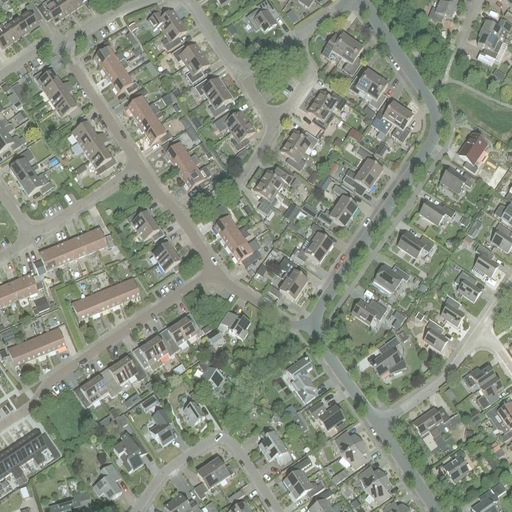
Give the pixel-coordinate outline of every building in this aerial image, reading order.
[(63,20),(54,5),(50,0),(42,6),(42,7),(37,10),(45,22),(50,19),(55,25),(63,20)] [(63,20),(73,13),(64,0),(61,0),(54,5),(63,20)] [(64,0),(73,13),(82,7),(81,5),(87,0),(64,0)] [(214,0),(221,9),(234,0),(214,0)] [(299,0),(298,3),(308,10),(314,0),(299,0)] [(440,0),(439,3),(458,11),(462,0),(443,0),(443,1),(441,0),(440,0)] [(511,0),(497,0),(511,9),(511,7),(511,0)] [(258,11),(246,20),(255,33),(261,30),(264,35),(276,26),(273,22),(271,18),(277,14),(268,1),(257,9),(258,11)] [(456,16),(458,11),(439,3),(436,11),(432,9),(428,19),(441,25),(443,20),(451,23),(454,15),(456,16)] [(20,19),(29,33),(39,27),(37,25),(42,22),(31,5),(26,8),(29,13),(20,19)] [(290,11),(286,14),(292,24),(297,21),(290,11)] [(162,20),(159,15),(153,19),(147,23),(151,28),(153,32),(155,31),(159,29),(163,34),(180,23),(173,13),(162,20)] [(511,17),(506,13),(503,18),(511,24),(511,17)] [(20,39),(29,33),(20,19),(11,25),(20,39)] [(11,25),(8,22),(0,27),(0,28),(2,31),(11,45),(20,39),(11,25)] [(480,34),(502,45),(507,47),(509,43),(498,38),(501,31),(509,35),(511,28),(511,26),(500,22),(497,29),(485,24),(480,34)] [(180,23),(163,34),(167,40),(161,44),(168,53),(179,45),(176,40),(187,33),(180,23)] [(138,30),(134,24),(129,28),(132,33),(138,30)] [(11,45),(2,31),(0,32),(0,48),(2,52),(11,45)] [(132,47),(136,44),(130,34),(125,37),(132,47)] [(495,61),(502,45),(480,34),(478,39),(480,40),(477,47),(485,50),(482,56),(495,61)] [(341,40),(336,36),(322,57),(331,63),(336,57),(341,61),(353,44),(343,37),(341,40)] [(100,69),(114,59),(108,50),(111,48),(108,43),(98,50),(101,55),(92,61),(97,67),(99,66),(100,69)] [(142,53),(138,48),(136,44),(132,47),(134,51),(132,52),(135,57),(142,53)] [(353,44),(341,61),(347,65),(343,71),(352,78),(361,65),(356,62),(363,51),(353,44)] [(186,68),(203,57),(196,46),(185,54),(182,49),(171,56),(178,65),(182,62),(186,68)] [(104,79),(127,64),(121,55),(114,59),(100,69),(102,71),(100,73),(104,79)] [(203,57),(186,68),(190,74),(186,77),(192,86),(202,79),(199,74),(209,67),(203,57)] [(112,87),(126,77),(123,72),(129,68),(127,64),(104,79),(108,85),(110,84),(112,87)] [(43,93),(59,83),(52,74),(54,73),(51,67),(33,79),(43,93)] [(366,97),(377,80),(367,73),(360,84),(355,80),(348,91),(357,97),(360,93),(366,97)] [(506,78),(499,73),(495,79),(503,83),(506,78)] [(126,77),(112,87),(114,89),(112,90),(116,97),(125,91),(129,96),(139,89),(135,84),(132,86),(126,77)] [(208,102),(225,90),(218,80),(208,87),(204,82),(194,89),(200,99),(204,96),(208,102)] [(377,80),(366,97),(372,101),(368,106),(378,112),(385,101),(380,98),(388,87),(377,80)] [(49,102),(71,88),(68,84),(62,88),(59,83),(43,93),(49,102)] [(17,86),(11,90),(19,102),(24,98),(17,86)] [(55,111),(71,101),(67,96),(74,92),(71,88),(49,102),(55,111)] [(225,90),(208,102),(212,108),(208,110),(215,120),(225,113),(221,108),(232,101),(225,90)] [(133,118),(147,109),(141,100),(148,96),(144,91),(131,99),(134,105),(125,110),(130,117),(132,116),(133,118)] [(314,104),(331,115),(335,110),(340,114),(347,104),(335,96),(332,101),(321,94),(314,104)] [(71,101),(55,111),(61,121),(69,116),(72,121),(82,114),(79,109),(77,110),(71,101)] [(137,129),(160,114),(153,104),(147,109),(133,118),(135,121),(133,122),(137,129)] [(327,121),(331,115),(314,104),(307,114),(318,121),(314,126),(325,133),(331,124),(327,121)] [(385,137),(392,126),(402,111),(392,105),(384,117),(379,114),(370,127),(385,137)] [(180,111),(177,106),(172,110),(176,114),(180,111)] [(392,126),(397,129),(391,137),(402,145),(410,135),(404,131),(413,119),(402,111),(392,126)] [(22,113),(18,116),(15,118),(19,124),(26,118),(22,113)] [(145,136),(159,127),(156,122),(162,118),(160,114),(137,129),(142,135),(144,134),(145,136)] [(231,135),(248,124),(241,114),(230,121),(227,116),(214,125),(220,134),(227,129),(231,135)] [(77,145),(93,134),(87,125),(89,124),(85,119),(75,126),(79,131),(71,136),(77,145)] [(0,140),(7,136),(6,135),(14,130),(11,126),(9,126),(7,123),(0,127),(0,140)] [(248,124),(231,135),(235,141),(231,144),(237,153),(247,146),(244,141),(255,134),(248,124)] [(159,127),(145,136),(147,139),(145,140),(149,147),(158,141),(162,146),(172,139),(168,134),(165,136),(159,127)] [(191,129),(185,133),(189,139),(195,134),(191,129)] [(363,137),(354,131),(350,138),(358,144),(363,137)] [(287,143),(304,155),(308,149),(312,152),(318,142),(308,135),(305,140),(294,133),(287,143)] [(83,154),(105,139),(103,135),(96,139),(93,134),(77,145),(83,154)] [(7,136),(0,140),(0,154),(10,148),(13,153),(26,144),(22,139),(19,141),(18,139),(16,138),(11,141),(7,136)] [(474,176),(478,171),(472,167),(486,146),(473,137),(458,158),(467,163),(463,169),(474,176)] [(89,163),(105,152),(102,147),(108,143),(105,139),(83,154),(89,163)] [(171,165),(186,155),(179,146),(182,144),(179,139),(169,146),(172,151),(163,157),(168,164),(170,162),(171,165)] [(300,161),(304,155),(287,143),(280,154),(291,161),(288,166),(300,174),(306,165),(300,161)] [(388,148),(381,144),(375,155),(381,159),(388,148)] [(334,146),(330,152),(336,156),(340,150),(334,146)] [(361,173),(376,183),(383,173),(370,165),(374,159),(361,150),(357,156),(368,163),(361,173)] [(16,180),(30,171),(27,165),(34,160),(28,152),(18,159),(21,164),(10,171),(16,180)] [(105,152),(89,163),(95,172),(103,167),(106,172),(116,165),(113,160),(111,161),(105,152)] [(175,175),(198,160),(195,156),(189,160),(186,155),(171,165),(173,168),(171,169),(175,175)] [(184,183),(198,173),(194,168),(201,164),(198,160),(175,175),(180,182),(182,180),(184,183)] [(16,180),(22,189),(36,179),(33,174),(39,170),(36,166),(30,171),(16,180)] [(198,173),(184,183),(185,185),(183,187),(188,193),(197,187),(200,192),(210,186),(207,180),(211,178),(205,169),(198,173)] [(279,169),(273,177),(267,173),(261,183),(277,195),(281,189),(285,191),(294,179),(279,169)] [(326,174),(331,178),(335,173),(329,169),(326,174)] [(469,190),(475,181),(465,175),(462,180),(449,171),(441,184),(457,195),(463,186),(469,190)] [(489,188),(495,192),(507,175),(501,171),(489,188)] [(376,183),(361,173),(358,178),(350,172),(346,178),(342,183),(353,190),(356,185),(369,193),(376,183)] [(36,179),(22,189),(28,199),(39,191),(43,196),(53,189),(50,184),(48,185),(42,175),(36,179)] [(331,181),(324,177),(316,189),(323,194),(331,181)] [(277,195),(261,183),(254,193),(264,200),(261,205),(271,212),(277,203),(273,200),(277,195)] [(343,200),(336,210),(351,220),(358,210),(345,201),(349,196),(336,187),(332,192),(343,200)] [(313,209),(305,204),(301,211),(308,216),(313,209)] [(451,220),(455,215),(444,208),(441,213),(427,204),(419,216),(437,228),(445,216),(451,220)] [(268,217),(271,212),(261,205),(258,210),(268,217)] [(511,220),(511,205),(507,210),(500,207),(494,216),(508,226),(511,220)] [(293,206),(289,211),(295,216),(299,210),(293,206)] [(137,234),(153,224),(147,215),(149,213),(145,208),(126,221),(130,227),(131,226),(137,234)] [(351,220),(336,210),(332,216),(327,212),(324,216),(321,214),(317,220),(328,227),(332,222),(344,230),(351,220)] [(220,238),(234,229),(228,220),(231,218),(228,212),(217,219),(221,224),(212,230),(216,237),(218,235),(220,238)] [(470,223),(463,219),(460,224),(466,228),(470,223)] [(153,224),(137,234),(143,243),(151,239),(154,243),(164,237),(161,232),(159,233),(153,224)] [(306,243),(326,257),(333,246),(320,238),(324,233),(313,226),(310,231),(312,233),(307,240),(306,243)] [(508,255),(511,248),(511,242),(507,239),(510,234),(499,226),(495,231),(498,233),(491,244),(508,255)] [(224,248),(246,233),(246,232),(250,230),(248,227),(237,234),(234,229),(220,238),(222,241),(220,242),(224,248)] [(479,233),(472,229),(468,236),(474,240),(479,233)] [(90,235),(97,252),(107,248),(108,251),(114,248),(110,237),(103,240),(100,231),(90,235)] [(232,256),(246,247),(243,242),(249,237),(246,233),(224,248),(229,255),(230,253),(232,256)] [(87,256),(97,252),(90,235),(80,239),(87,256)] [(428,255),(434,246),(423,239),(419,244),(406,235),(397,248),(416,261),(423,251),(428,255)] [(469,248),(472,243),(465,238),(462,243),(469,248)] [(77,261),(87,256),(80,239),(69,243),(77,261)] [(158,266),(174,255),(168,246),(170,245),(166,240),(156,246),(159,251),(152,256),(158,266)] [(246,247),(232,256),(234,259),(232,260),(237,266),(245,260),(249,265),(260,258),(257,252),(261,250),(255,242),(247,247),(246,247)] [(66,265),(77,261),(69,243),(59,248),(66,265)] [(319,267),(326,257),(306,243),(299,253),(296,251),(293,256),(303,264),(307,258),(319,267)] [(56,269),(66,265),(59,248),(49,252),(56,269)] [(472,272),(483,279),(485,276),(491,280),(498,269),(490,263),(494,259),(479,248),(475,254),(481,258),(474,268),(472,272)] [(49,252),(39,256),(46,273),(56,269),(49,252)] [(174,255),(158,266),(164,275),(172,270),(175,275),(185,268),(182,263),(180,264),(174,255)] [(282,280),(286,283),(301,293),(308,283),(296,275),(299,270),(284,260),(280,267),(280,270),(286,274),(282,280)] [(42,263),(34,267),(38,277),(43,275),(46,274),(42,263)] [(389,291),(393,294),(402,281),(406,284),(410,279),(400,272),(397,277),(384,268),(375,281),(381,285),(377,291),(385,296),(389,291)] [(474,304),(481,293),(474,288),(477,283),(462,273),(454,284),(460,288),(457,293),(474,304)] [(48,279),(46,274),(43,275),(38,277),(41,283),(48,279)] [(20,282),(27,299),(37,295),(30,277),(20,282)] [(132,300),(134,303),(140,301),(132,281),(122,285),(129,302),(132,300)] [(17,303),(27,299),(20,282),(10,286),(17,303)] [(294,304),(301,293),(286,283),(279,293),(271,288),(268,293),(278,300),(282,295),(294,304)] [(122,304),(124,308),(130,305),(129,302),(122,285),(112,289),(119,306),(122,304)] [(0,289),(7,307),(17,303),(10,286),(0,289)] [(112,308),(114,312),(120,309),(119,306),(112,289),(102,293),(109,310),(112,308)] [(102,313),(103,316),(110,313),(109,310),(102,293),(92,297),(99,314),(102,313)] [(92,317),(94,320),(100,317),(99,314),(92,297),(82,301),(89,318),(92,317)] [(50,310),(46,299),(34,304),(38,315),(50,310)] [(457,329),(465,318),(457,313),(460,308),(449,300),(445,305),(448,307),(440,318),(457,329)] [(82,321),(83,324),(90,321),(89,318),(82,301),(72,306),(78,322),(82,321)] [(379,323),(387,312),(372,301),(367,308),(360,303),(352,316),(369,327),(374,319),(379,323)] [(245,333),(250,325),(239,318),(237,320),(228,314),(217,330),(223,334),(225,332),(242,343),(248,335),(245,333)] [(424,317),(419,314),(415,319),(420,322),(424,317)] [(186,321),(176,327),(187,343),(196,337),(198,340),(203,337),(189,316),(184,319),(186,321)] [(396,323),(392,328),(398,331),(401,326),(396,323)] [(440,354),(448,343),(440,338),(443,333),(430,324),(427,329),(431,332),(424,342),(440,354)] [(178,349),(187,343),(176,327),(167,333),(166,331),(161,335),(175,355),(180,352),(178,349)] [(205,336),(211,332),(208,328),(202,332),(205,336)] [(58,351),(59,353),(66,350),(58,331),(48,335),(55,352),(58,351)] [(222,339),(216,331),(206,337),(212,346),(222,339)] [(49,357),(56,355),(55,352),(48,335),(38,339),(45,356),(48,355),(49,357)] [(148,346),(158,362),(168,356),(170,359),(175,355),(161,335),(156,338),(157,340),(148,346)] [(39,362),(46,359),(45,356),(38,339),(28,343),(35,360),(38,359),(39,362)] [(396,349),(400,346),(395,339),(384,347),(388,353),(382,357),(370,366),(379,379),(387,373),(389,376),(390,376),(394,375),(395,376),(402,373),(401,372),(407,370),(403,361),(400,362),(397,359),(399,357),(396,349)] [(29,366),(36,363),(35,360),(28,343),(18,347),(25,365),(28,363),(29,366)] [(144,371),(150,367),(153,372),(162,367),(158,362),(148,346),(139,352),(138,350),(133,354),(144,371)] [(19,370),(26,367),(25,365),(18,347),(7,351),(14,367),(15,369),(18,367),(19,370)] [(139,383),(146,378),(130,355),(121,361),(122,363),(118,366),(128,382),(135,377),(139,383)] [(312,393),(315,391),(307,379),(309,378),(306,374),(312,370),(304,360),(286,372),(294,383),(291,385),(305,405),(315,398),(312,393)] [(218,390),(224,380),(213,372),(216,368),(206,361),(198,366),(204,375),(200,382),(208,387),(209,385),(218,390)] [(128,382),(118,366),(108,373),(107,371),(102,374),(111,387),(117,396),(121,393),(122,392),(119,388),(128,382)] [(481,375),(478,370),(462,381),(469,391),(476,386),(480,392),(495,381),(488,370),(481,375)] [(117,396),(111,387),(102,374),(97,377),(98,379),(89,386),(100,401),(109,395),(112,399),(117,396)] [(499,401),(495,396),(502,391),(495,381),(480,392),(483,397),(477,402),(483,412),(499,401)] [(85,410),(100,401),(89,386),(80,392),(79,390),(74,393),(85,410)] [(184,412),(190,420),(186,422),(191,429),(205,420),(196,407),(203,403),(196,392),(189,396),(195,405),(184,412)] [(318,420),(327,434),(345,421),(335,407),(326,414),(320,404),(305,415),(312,425),(318,420)] [(495,429),(511,417),(511,404),(498,414),(495,409),(485,416),(488,421),(489,420),(495,429)] [(292,407),(283,410),(286,419),(295,415),(292,407)] [(114,410),(109,413),(115,422),(119,418),(114,410)] [(440,434),(437,430),(435,428),(442,423),(444,425),(450,421),(442,410),(436,414),(434,411),(413,425),(421,438),(428,433),(433,439),(440,434)] [(171,425),(162,412),(151,419),(157,428),(149,433),(155,441),(157,440),(162,448),(174,440),(166,428),(171,425)] [(285,417),(275,414),(273,420),(283,424),(285,417)] [(308,427),(299,414),(290,420),(300,436),(307,431),(306,429),(308,427)] [(120,428),(127,423),(123,417),(116,422),(120,428)] [(511,431),(511,417),(495,429),(498,432),(502,433),(504,437),(501,439),(504,444),(511,438),(511,433),(511,432),(511,431)] [(264,456),(281,445),(270,429),(260,436),(265,444),(258,448),(264,456)] [(36,433),(25,440),(41,464),(45,462),(40,455),(47,450),(36,433)] [(341,459),(362,445),(360,442),(354,437),(349,441),(345,435),(335,442),(340,458),(341,459)] [(139,460),(147,454),(135,437),(129,440),(126,436),(120,440),(123,445),(113,451),(118,459),(119,458),(124,465),(123,466),(128,474),(132,471),(133,473),(143,466),(139,460)] [(25,440),(14,447),(26,464),(33,460),(38,467),(41,464),(25,440)] [(500,450),(494,442),(488,447),(493,455),(500,450)] [(281,445),(264,456),(269,464),(275,459),(280,467),(291,460),(281,445)] [(362,445),(341,459),(342,460),(355,471),(365,465),(361,459),(367,455),(364,448),(362,445)] [(14,447),(3,455),(20,479),(23,477),(18,469),(26,464),(14,447)] [(461,480),(469,474),(460,461),(465,457),(461,451),(450,459),(453,463),(443,470),(454,486),(461,481),(461,480)] [(57,452),(52,456),(55,461),(60,458),(57,452)] [(3,455),(0,456),(0,473),(4,479),(11,474),(16,481),(20,479),(3,455)] [(311,465),(308,460),(295,468),(298,473),(282,484),(287,491),(289,490),(290,492),(306,482),(300,473),(311,465)] [(207,468),(219,485),(234,475),(230,470),(225,473),(218,462),(207,468)] [(109,504),(122,495),(114,485),(121,480),(111,466),(100,473),(105,480),(93,489),(102,503),(106,500),(109,504)] [(204,495),(219,485),(207,468),(197,475),(203,485),(194,491),(201,502),(205,498),(204,495)] [(365,494),(386,480),(383,477),(378,472),(373,476),(369,470),(359,477),(364,493),(365,494)] [(336,486),(342,481),(348,478),(344,472),(332,480),(334,484),(336,486)] [(16,481),(15,482),(20,488),(24,485),(20,479),(16,481)] [(386,480),(365,494),(366,495),(379,506),(389,500),(385,494),(390,490),(388,483),(386,480)] [(306,482),(290,492),(291,494),(289,496),(294,503),(311,492),(314,497),(324,490),(320,485),(318,487),(316,485),(312,485),(309,487),(306,482)] [(494,496),(492,497),(489,493),(478,500),(481,504),(472,511),(495,511),(490,504),(498,504),(497,498),(505,492),(499,484),(491,491),(494,496)] [(26,489),(20,491),(23,500),(29,498),(26,489)] [(328,511),(330,511),(324,502),(333,496),(329,491),(319,498),(323,503),(308,511),(328,511)] [(232,505),(244,497),(241,492),(228,500),(232,505)] [(73,498),(75,503),(50,510),(50,511),(79,511),(91,509),(87,494),(73,498)] [(171,502),(172,503),(178,511),(199,511),(194,504),(188,508),(180,496),(171,502)] [(362,506),(358,500),(350,505),(354,511),(362,506)] [(178,511),(172,503),(164,509),(165,511),(178,511)] [(248,511),(243,505),(239,508),(236,503),(226,509),(227,511),(248,511)]
